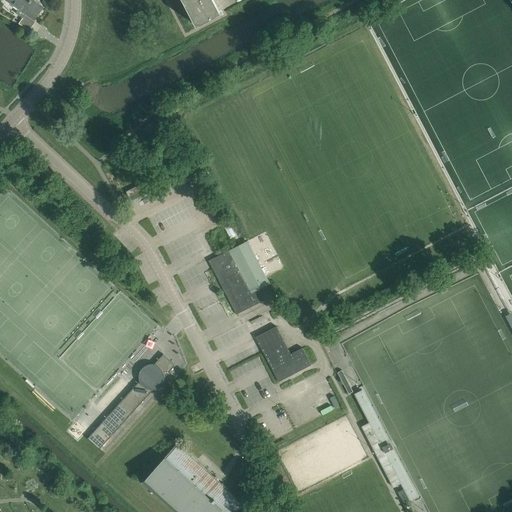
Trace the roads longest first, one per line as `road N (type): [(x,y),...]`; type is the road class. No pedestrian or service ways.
road 1 (residential): [(282,511),(146,247),(11,121)]
road 2 (tertiary): [(11,121),(57,70),(73,0)]
